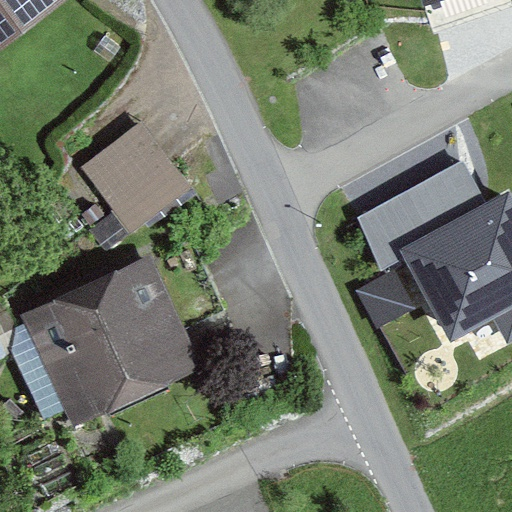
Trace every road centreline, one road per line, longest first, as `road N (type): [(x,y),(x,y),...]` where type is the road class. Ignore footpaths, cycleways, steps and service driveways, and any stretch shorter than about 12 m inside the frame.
road 1 (residential): [(410,511),(276,204)]
road 2 (residential): [(511,78),(276,204)]
road 3 (residential): [(276,204),(175,0)]
